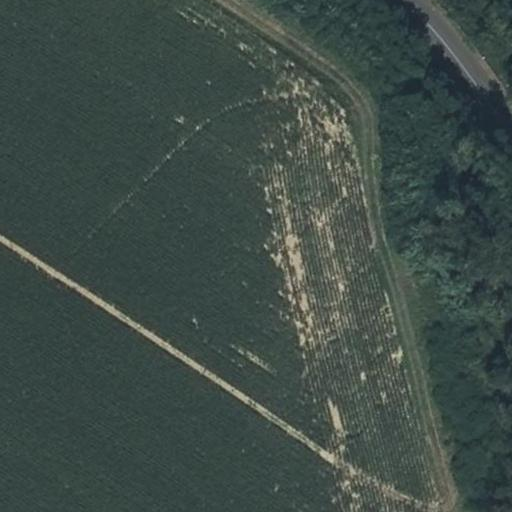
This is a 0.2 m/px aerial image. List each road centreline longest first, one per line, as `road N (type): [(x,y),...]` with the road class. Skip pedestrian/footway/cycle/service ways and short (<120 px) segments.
road 1 (track): [(452,511),(363,200),(354,104),(205,0)]
road 2 (tertiary): [(403,0),(451,44),(511,134)]
